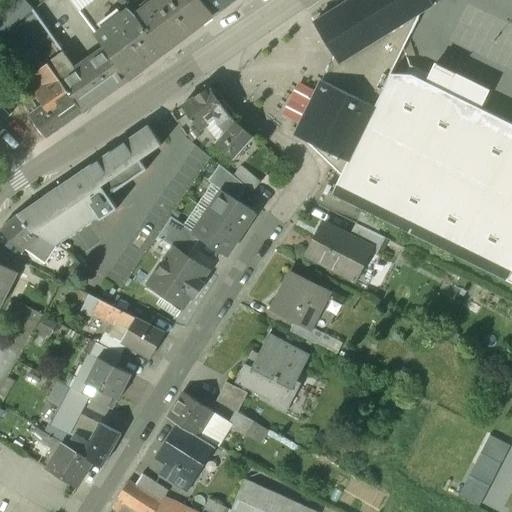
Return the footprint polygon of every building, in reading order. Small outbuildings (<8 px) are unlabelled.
[(43,0),(41,0),(0,38),(0,48),(21,64),(65,23),(43,0)] [(68,0),(77,11),(90,0),(68,0)] [(120,0),(130,8),(133,11),(136,15),(154,0),(120,0)] [(154,0),(136,15),(164,52),(214,14),(203,0),(154,0)] [(203,0),(214,14),(232,0),(203,0)] [(430,0),(350,0),(314,23),(334,55),(399,57),(421,11),(433,4),(430,0)] [(133,11),(130,8),(95,34),(105,47),(125,73),(147,56),(153,61),(164,52),(136,15),(133,11)] [(105,47),(75,68),(63,52),(46,64),(59,79),(83,112),(115,89),(129,79),(125,73),(105,47)] [(405,74),(391,74),(399,57),(334,55),(295,135),(303,138),(341,175),(333,193),(332,193),(331,195),(511,283),(511,124),(481,109),(462,99),(468,85),(432,68),(429,75),(410,65),(405,74)] [(490,90),(435,63),(432,68),(468,85),(462,99),(481,109),(490,90)] [(33,73),(21,64),(11,73),(24,80),(33,73)] [(83,112),(59,79),(46,64),(33,73),(24,80),(35,92),(52,94),(55,98),(39,109),(30,95),(21,101),(46,138),(83,112)] [(209,88),(182,106),(198,129),(215,118),(218,123),(229,115),(209,88)] [(0,124),(9,115),(0,109),(0,124)] [(253,136),(229,115),(218,123),(226,132),(215,144),(232,159),(253,136)] [(148,125),(17,215),(32,232),(33,231),(43,237),(59,248),(63,242),(98,217),(100,220),(117,209),(108,196),(147,170),(140,160),(162,145),(148,125)] [(246,187),(220,165),(208,182),(222,191),(237,201),(246,187)] [(261,182),(242,166),(234,176),(246,187),(253,192),(261,182)] [(237,201),(222,191),(208,212),(241,234),(255,213),(237,201)] [(241,234),(208,212),(194,232),(201,237),(227,255),(241,234)] [(383,223),(361,213),(356,223),(377,234),(383,223)] [(32,232),(17,215),(1,229),(21,252),(43,237),(33,231),(32,232)] [(194,232),(171,217),(164,227),(194,247),(201,237),(194,232)] [(371,249),(323,225),(307,255),(355,279),(371,249)] [(194,247),(164,227),(157,237),(173,248),(187,257),(194,247)] [(187,257),(173,248),(148,284),(183,307),(192,295),(195,298),(204,285),(200,282),(208,271),(187,257)] [(0,307),(17,272),(0,263),(0,307)] [(328,293),(290,273),(272,309),(310,328),(328,293)] [(135,318),(121,311),(116,320),(130,327),(135,318)] [(165,333),(135,318),(130,327),(122,343),(152,358),(165,333)] [(310,355),(269,334),(252,368),(244,364),(234,383),(283,408),(310,355)] [(121,356),(97,344),(91,356),(100,360),(100,359),(115,367),(121,356)] [(115,367),(100,359),(100,360),(91,356),(77,385),(86,389),(82,395),(89,399),(106,407),(111,397),(119,400),(120,398),(118,397),(129,374),(115,367)] [(247,395),(226,384),(217,402),(235,412),(237,413),(247,395)] [(82,395),(69,389),(44,432),(76,451),(80,445),(73,441),(75,436),(70,433),(89,399),(82,395)] [(213,411),(183,393),(168,418),(179,425),(197,436),(213,411)] [(237,413),(235,412),(227,426),(246,436),(254,422),(237,413)] [(99,424),(89,443),(76,435),(75,436),(73,441),(80,445),(76,451),(93,461),(102,465),(120,434),(99,424)] [(168,464),(193,479),(214,446),(197,436),(179,425),(158,458),(168,464)] [(44,432),(35,427),(30,436),(56,451),(46,469),(77,488),(93,461),(76,451),(44,432)] [(235,436),(224,430),(215,445),(227,451),(235,436)] [(185,492),(193,479),(168,464),(160,477),(185,492)] [(167,493),(140,476),(135,485),(161,502),(164,497),(167,493)] [(135,485),(128,481),(117,499),(138,511),(154,511),(161,502),(135,485)] [(195,511),(164,497),(161,502),(154,511),(195,511)] [(231,511),(227,511),(207,503),(202,511),(255,511),(235,503),(231,511)]
